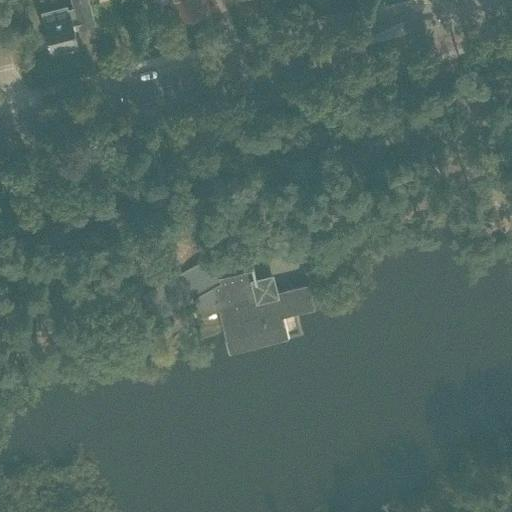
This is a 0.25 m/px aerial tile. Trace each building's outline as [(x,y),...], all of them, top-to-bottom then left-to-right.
[(72,0),(77,15),(44,24),(51,51),(78,44),(74,29),(94,24),(87,0),(72,0)] [(172,0),(178,19),(209,11),(205,0),(172,0)] [(267,9),(264,0),(237,0),(241,16),(267,9)] [(182,273),(143,294),(157,319),(195,298),(204,315),(218,307),(222,326),(224,334),(229,351),(268,341),(264,328),(284,322),(283,315),(294,312),(314,307),(312,296),(309,283),(278,291),(249,298),(245,283),(256,281),(253,268),(218,277),(207,257),(188,268),(182,258),(186,256),(175,237),(163,244),(174,263),(177,261),(182,271),(181,272),(182,273)] [(53,306),(65,309),(71,286),(58,283),(53,306)]
